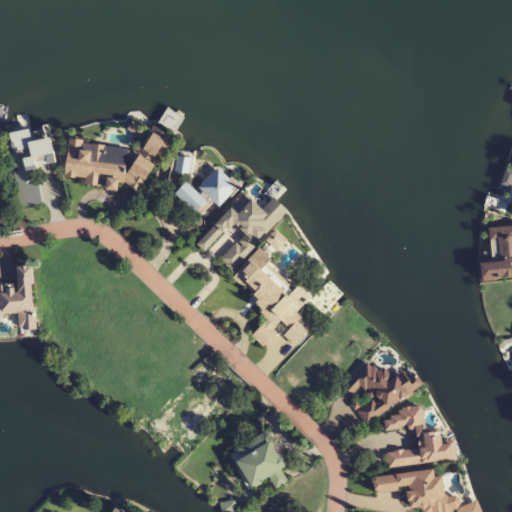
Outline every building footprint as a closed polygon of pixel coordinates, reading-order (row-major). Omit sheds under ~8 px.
[(167,115),(185,125),(173,142),(155,131),(167,115)] [(10,120),(27,119),(35,154),(12,158),(10,120)] [(139,191),(170,140),(171,137),(153,126),(139,149),(69,141),(64,178),(78,179),(90,187),(117,190),(122,183),(135,191),(139,191)] [(217,171),(195,195),(219,213),(243,192),(217,171)] [(196,215),(208,203),(188,182),(175,194),(196,215)] [(510,201),(483,193),(478,216),(508,224),(510,201)] [(274,203),(288,218),(277,234),(262,216),(274,203)] [(480,221),(471,248),(498,252),(499,232),(480,221)] [(232,274),(251,298),(250,299),(268,320),(251,334),(260,346),(284,327),(286,330),(282,334),(293,347),(312,331),(296,311),(310,300),(300,287),(288,297),(259,263),(266,257),(261,251),(232,274)] [(33,266),(17,266),(18,286),(0,286),(0,317),(19,317),(20,332),(36,331),(33,266)] [(322,283),(340,302),(326,316),(307,302),(322,283)] [(41,341),(20,341),(20,318),(39,318),(41,341)] [(417,393),(404,371),(390,379),(384,369),(376,373),(372,366),(352,378),(359,389),(364,386),(373,400),(357,410),(365,423),(417,393)] [(419,450),(386,453),(388,469),(457,462),(455,443),(444,445),(443,434),(427,435),(424,410),(383,414),(385,432),(417,429),(419,450)] [(287,467),(267,433),(233,452),(239,462),(237,463),(252,489),(271,479),(276,489),(288,482),(281,470),(287,467)] [(374,479),(376,495),(408,491),(410,510),(423,509),(423,511),(480,511),(480,502),(460,505),(459,496),(446,498),(444,478),(436,479),(435,471),(374,479)]
